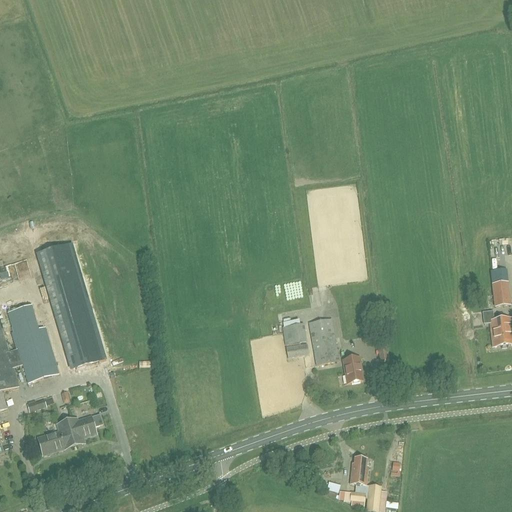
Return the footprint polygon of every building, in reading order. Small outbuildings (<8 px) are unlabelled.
[(509,273),(494,274),(494,282),(509,282),(509,273)] [(21,275),(0,277),(0,298),(22,295),(22,297),(32,296),(31,292),(24,293),(21,275)] [(510,306),(507,284),(493,285),(495,308),(510,306)] [(274,320),(273,305),(260,306),(261,321),(274,320)] [(0,324),(0,411),(6,410),(2,396),(3,396),(2,392),(18,388),(13,369),(21,366),(27,385),(58,376),(44,329),(37,331),(30,308),(7,314),(12,334),(10,334),(15,350),(8,352),(0,324)] [(490,324),(492,341),(500,340),(499,330),(504,330),(503,320),(494,321),(493,312),(483,313),(484,324),(490,324)] [(500,340),(492,341),(493,348),(500,347),(501,349),(507,349),(508,346),(511,345),(511,322),(511,319),(503,320),(504,330),(499,330),(500,340)] [(331,320),(309,324),(316,367),(339,363),(331,320)] [(285,347),(307,344),(304,326),(283,329),(285,347)] [(287,359),(309,356),(307,345),(286,348),(287,359)] [(388,362),(385,346),(378,347),(381,363),(388,362)] [(359,359),(343,361),(347,385),(362,382),(360,370),(361,370),(359,359)] [(83,360),(75,361),(76,371),(84,370),(83,360)] [(46,408),(44,401),(27,406),(30,413),(46,408)] [(38,440),(43,457),(84,444),(83,440),(96,436),(94,429),(104,426),(101,415),(77,423),(77,420),(57,426),(59,434),(38,440)] [(366,487),(368,468),(366,468),(367,461),(354,459),(354,466),(352,465),(350,486),(366,487)] [(319,488),(326,492),(329,484),(322,481),(319,488)] [(331,486),(331,494),(342,494),(342,486),(331,486)] [(366,511),(377,511),(380,489),(369,488),(366,511)] [(350,503),(351,503),(365,504),(365,495),(351,494),(350,503)]
